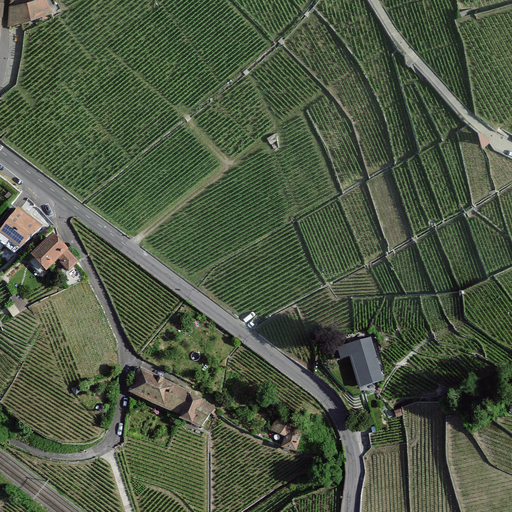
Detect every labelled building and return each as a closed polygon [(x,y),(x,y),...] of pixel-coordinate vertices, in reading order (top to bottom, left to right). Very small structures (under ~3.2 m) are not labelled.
[(11,0),(10,6),(11,27),(52,16),(46,0),(11,0)] [(479,132),(483,148),(491,142),(479,132)] [(41,229),(19,211),(0,233),(0,236),(17,252),(41,229)] [(50,237),(29,255),(43,271),(56,259),(67,271),(75,264),(50,237)] [(87,278),(75,264),(67,271),(62,276),(68,287),(87,278)] [(27,307),(18,294),(12,298),(20,311),(27,307)] [(373,338),(338,348),(341,359),(348,357),(357,391),(386,383),(373,338)] [(189,394),(139,368),(129,391),(166,411),(181,416),(180,419),(204,429),(212,416),(215,418),(220,414),(213,407),(189,394)] [(281,410),(278,417),(283,420),(283,421),(277,419),(271,431),(285,437),(282,447),(297,451),(301,436),(281,410)]
